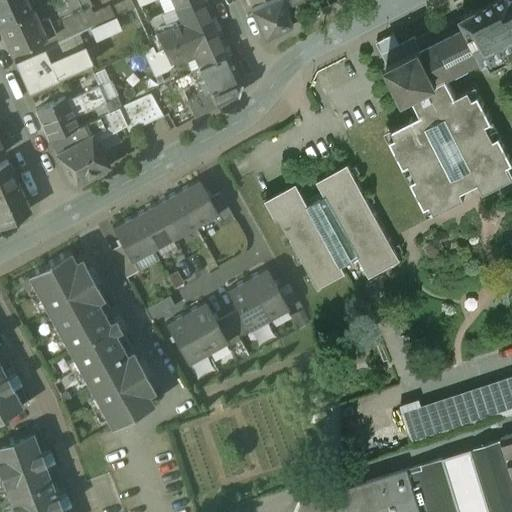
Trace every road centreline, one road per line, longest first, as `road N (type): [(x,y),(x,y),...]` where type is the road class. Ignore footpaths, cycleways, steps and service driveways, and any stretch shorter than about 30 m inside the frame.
road 1 (residential): [(69,218),(237,122),(269,89)]
road 2 (residential): [(269,89),(315,46),(409,0)]
road 3 (residential): [(0,75),(69,218)]
